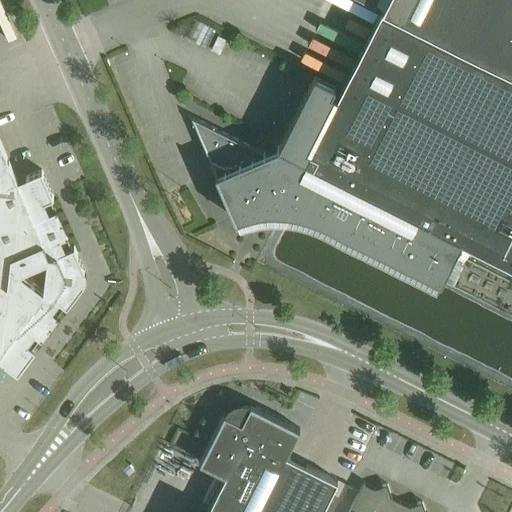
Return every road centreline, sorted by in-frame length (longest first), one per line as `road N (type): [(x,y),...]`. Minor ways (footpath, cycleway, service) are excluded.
road 1 (unclassified): [(188,338),(44,0)]
road 2 (tertiary): [(511,436),(309,338),(250,328),(188,338)]
road 3 (tertiary): [(188,338),(112,382),(2,511)]
